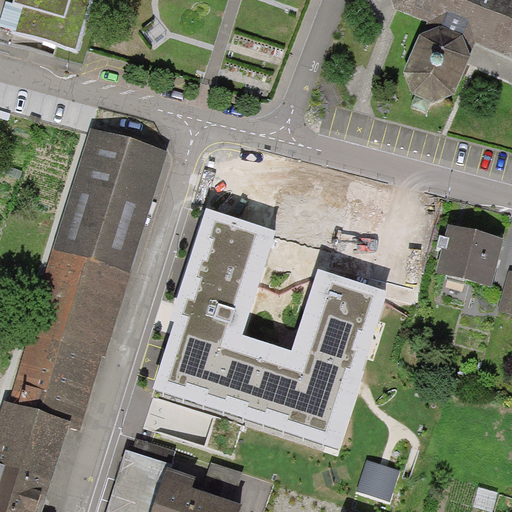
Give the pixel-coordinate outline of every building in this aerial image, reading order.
[(23,6),(16,33),(76,50),(90,0),(15,0),(14,4),(23,6)] [(511,0),(389,0),(393,12),(423,25),(401,75),(409,95),(432,105),(452,97),(473,46),(511,62),(511,0)] [(0,28),(16,33),(23,6),(14,4),(7,1),(0,24),(0,28)] [(5,398),(77,421),(162,157),(89,134),(5,398)] [(413,213),(308,180),(289,243),(324,254),(319,267),(390,290),(413,213)] [(275,240),(206,218),(152,389),(339,448),(390,290),(319,267),(293,349),(245,334),(275,240)] [(437,277),(494,290),(505,243),(448,230),(437,277)] [(511,271),(509,271),(498,311),(511,314),(511,271)] [(37,511),(65,429),(1,408),(0,411),(0,511),(37,511)] [(238,511),(240,509),(229,506),(239,477),(212,468),(202,496),(189,491),(192,482),(169,474),(171,468),(128,453),(107,511),(238,511)]
